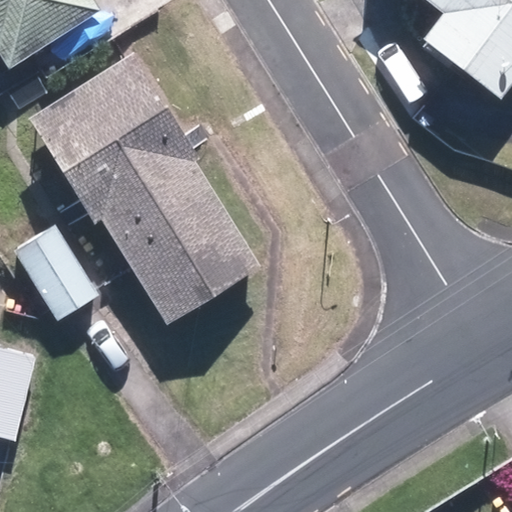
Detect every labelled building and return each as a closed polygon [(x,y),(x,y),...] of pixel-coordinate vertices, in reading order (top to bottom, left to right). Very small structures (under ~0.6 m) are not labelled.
[(0,0),(0,50),(2,49),(12,65),(103,9),(99,2),(97,0),(0,0)] [(511,0),(425,0),(442,12),(422,38),(503,98),(511,85),(511,0)] [(203,156),(136,50),(32,114),(100,221),(104,218),(171,324),(264,266),(197,159),(203,156)] [(56,224),(18,248),(62,319),(82,307),(100,295),(56,224)] [(0,437),(20,442),(39,357),(0,348),(0,437)]
